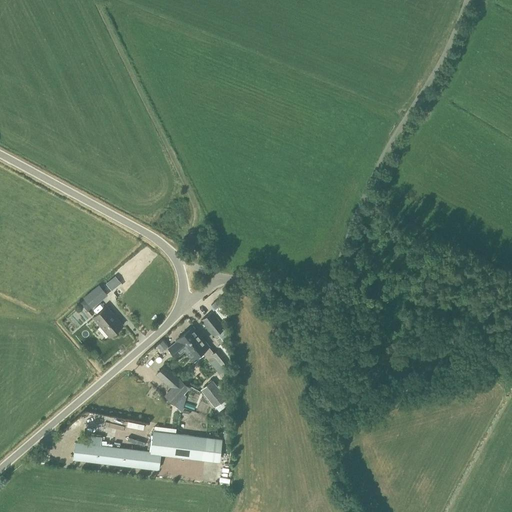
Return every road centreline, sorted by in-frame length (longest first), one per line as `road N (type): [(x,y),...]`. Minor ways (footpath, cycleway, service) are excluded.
road 1 (unclassified): [(0,471),(178,313),(182,296),(182,274),(168,248),(0,155)]
road 2 (track): [(191,262),(190,196),(97,0)]
road 3 (track): [(252,283),(324,404),(354,511)]
road 4 (track): [(511,363),(324,404)]
